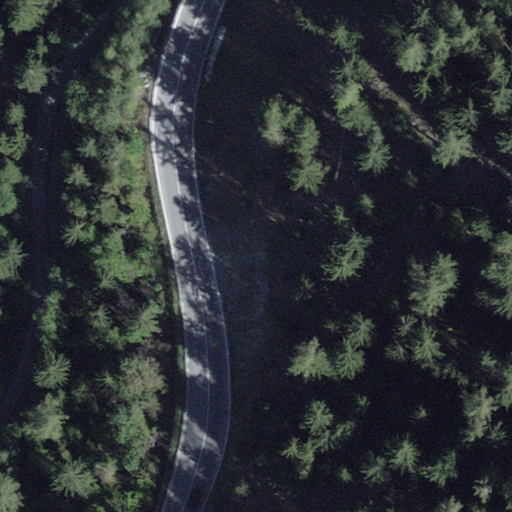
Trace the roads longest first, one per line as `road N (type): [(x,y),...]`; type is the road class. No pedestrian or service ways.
road 1 (secondary): [(203,0),(172,119),(208,373),(205,433),(182,511)]
road 2 (track): [(123,0),(61,75),(50,101),(30,320),(0,416)]
